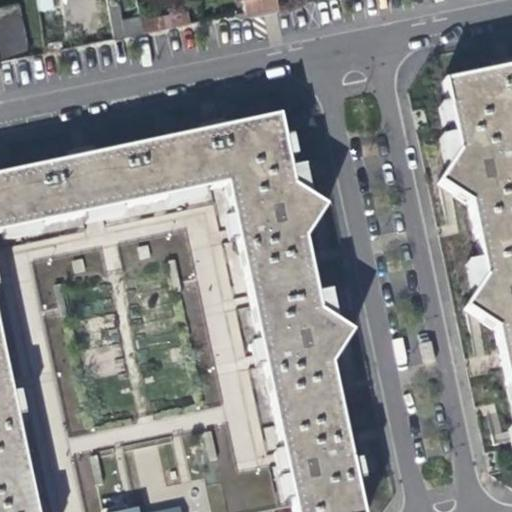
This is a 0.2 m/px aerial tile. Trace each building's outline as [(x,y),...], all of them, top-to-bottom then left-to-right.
[(52,8),(50,0),(35,0),(37,10),(52,8)] [(242,0),(245,12),(277,5),(275,0),(242,0)] [(0,61),(24,56),(14,4),(0,7),(0,61)] [(137,12),(141,33),(189,23),(187,11),(145,19),(144,11),(137,12)] [(511,58),(503,61),(490,63),(491,72),(439,83),(444,105),(437,106),(441,125),(448,124),(482,117),(485,132),(511,125),(511,58)] [(478,261),(511,254),(511,125),(485,132),(482,117),(448,124),(451,136),(438,139),(442,159),(444,170),(434,185),(466,206),(478,261)] [(253,166),(285,159),(292,157),(288,138),(281,140),(276,118),(225,129),(223,119),(197,124),(199,135),(170,141),(182,195),(184,204),(203,200),(201,191),(224,187),(256,179),(253,166)] [(95,157),(93,146),(79,149),(81,159),(93,214),(94,223),(121,218),(119,209),(164,199),(165,208),(184,204),(182,195),(170,141),(95,157)] [(82,226),(94,223),(93,214),(81,159),(79,149),(65,152),(67,162),(6,175),(17,230),(19,239),(39,235),(37,226),(80,217),(82,226)] [(236,242),(250,310),(314,296),(302,242),(323,210),(307,199),(301,168),(287,171),(285,159),(253,166),(256,179),(224,187),(231,219),(223,221),(228,244),(236,242)] [(0,242),(19,239),(17,230),(6,175),(0,176),(0,242)] [(494,332),(505,382),(511,380),(511,254),(478,261),(465,264),(468,276),(472,293),(461,310),(494,332)] [(335,326),(328,293),(314,296),(250,310),(257,344),(250,346),(254,369),(262,367),(277,435),(341,422),(329,366),(335,357),(350,335),(335,326)] [(11,397),(0,344),(0,477),(26,472),(15,420),(23,419),(18,395),(11,397)] [(350,463),(341,422),(277,435),(280,453),(273,454),(278,477),(285,475),(286,479),(278,480),(283,503),(291,502),(292,511),(360,511),(354,483),(363,481),(361,472),(358,461),(350,463)] [(101,481),(95,455),(78,459),(85,485),(101,481)] [(34,511),(26,472),(0,477),(0,511),(34,511)]
